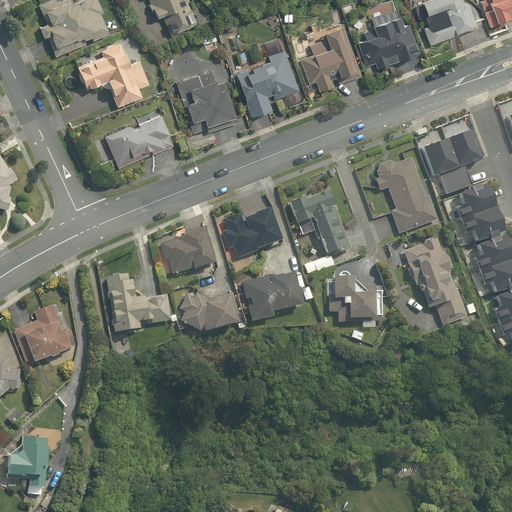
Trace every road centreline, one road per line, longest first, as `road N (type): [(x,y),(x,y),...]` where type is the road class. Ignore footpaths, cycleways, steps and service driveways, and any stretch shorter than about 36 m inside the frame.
road 1 (tertiary): [(511,62),(85,231)]
road 2 (residential): [(85,231),(0,45)]
